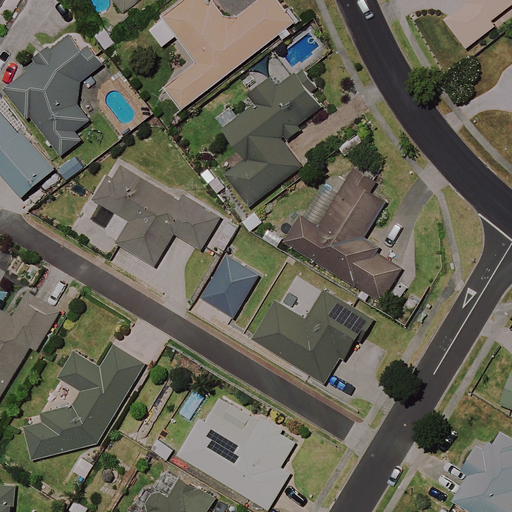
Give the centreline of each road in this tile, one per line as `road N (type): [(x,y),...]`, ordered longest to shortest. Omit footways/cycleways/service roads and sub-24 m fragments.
road 1 (residential): [(511,242),(350,511)]
road 2 (residential): [(511,214),(433,136),(356,0)]
